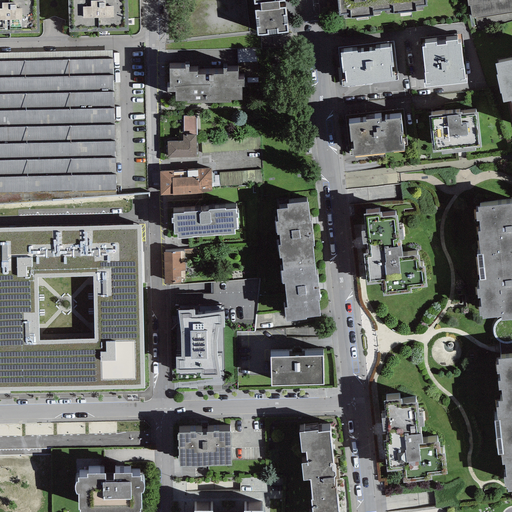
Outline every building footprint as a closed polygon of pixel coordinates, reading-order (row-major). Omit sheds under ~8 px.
[(37,0),(0,0),(0,32),(39,31),(37,0)] [(127,0),(68,0),(69,30),(128,29),(127,0)] [(253,0),(254,2),(260,1),(261,8),(255,9),(257,34),(288,31),(286,6),(281,7),(280,0),(279,0),(253,0)] [(426,0),(337,0),(339,14),(343,14),(344,17),(423,9),(423,5),(427,5),(426,0)] [(511,0),(467,0),(468,5),(470,5),(471,19),(511,12),(511,0)] [(462,33),(419,38),(424,85),(467,80),(462,33)] [(393,41),(337,47),(342,86),(398,79),(393,41)] [(511,49),(511,58),(495,62),(497,72),(496,73),(500,92),(501,91),(503,100),(511,98),(511,102),(511,49)] [(0,193),(116,191),(113,52),(0,55),(0,193)] [(185,67),(169,67),(170,85),(167,86),(167,90),(175,90),(175,98),(187,98),(187,101),(231,100),(230,97),(241,97),(241,85),(243,85),(243,77),(238,77),(238,70),(226,70),(226,67),(223,67),(223,73),(197,73),(197,70),(189,70),(189,65),(185,65),(185,67)] [(403,108),(345,115),(349,155),(407,149),(403,108)] [(476,109),(428,114),(433,150),(441,149),(442,152),(475,148),(475,146),(481,145),(477,110),(476,110),(476,109)] [(195,134),(182,135),(183,141),(167,141),(168,157),(196,157),(195,134)] [(210,168),(186,169),(187,193),(212,192),(210,168)] [(186,169),(159,170),(160,195),(187,193),(186,169)] [(281,256),(282,261),(314,257),(312,244),(314,244),(313,232),(308,233),(307,231),(312,230),(311,218),(310,218),(307,199),(287,202),(288,206),(276,208),(278,220),(275,220),(277,233),(279,233),(280,242),(277,242),(279,256),(281,256)] [(511,202),(477,206),(477,210),(475,210),(476,219),(479,219),(480,230),(477,230),(480,252),(476,253),(479,279),(478,278),(479,286),(477,287),(478,296),(480,296),(481,305),(478,305),(479,314),(481,313),(482,316),(501,314),(501,318),(511,317),(511,202)] [(200,209),(184,210),(184,212),(173,212),(173,216),(171,216),(171,220),(173,220),(174,232),(177,232),(177,236),(234,233),(234,227),(237,227),(236,216),(238,216),(238,212),(236,212),(236,208),(225,208),(225,207),(209,208),(209,210),(200,210),(200,209)] [(381,210),(363,212),(365,229),(361,229),(363,242),(367,242),(368,251),(363,252),(367,283),(381,282),(383,294),(411,291),(411,287),(427,285),(424,264),(420,265),(418,253),(402,255),(402,252),(400,238),(404,238),(403,227),(398,228),(397,214),(382,216),(381,210)] [(141,226),(0,227),(0,390),(143,389),(141,226)] [(184,251),(163,251),(165,283),(180,283),(180,279),(185,279),(184,251)] [(314,257),(282,261),(283,269),(281,269),(283,282),(284,282),(287,305),(284,306),(286,320),(306,317),(306,316),(320,314),(318,299),(320,299),(318,287),(314,287),(313,285),(318,284),(317,273),(316,273),(314,257)] [(201,376),(221,375),(217,354),(216,338),(218,325),(224,325),(224,310),(194,314),(194,308),(178,308),(180,330),(181,355),(175,355),(175,371),(201,370),(201,376)] [(323,354),(270,355),(271,384),(324,383),(323,354)] [(511,356),(498,358),(498,363),(496,363),(497,372),(499,372),(500,379),(497,379),(498,388),(501,387),(502,399),(498,399),(498,405),(496,406),(497,418),(494,419),(498,453),(501,453),(502,462),(505,462),(506,475),(503,475),(504,485),(507,484),(508,490),(511,489),(511,356)] [(401,398),(383,399),(385,416),(381,416),(383,429),(387,429),(388,438),(383,439),(386,470),(401,469),(402,481),(431,478),(431,474),(446,473),(444,452),(439,452),(438,440),(422,442),(421,439),(420,425),(424,425),(423,414),(418,415),(417,401),(402,403),(401,398)] [(328,427),(305,429),(307,451),(313,450),(314,460),(309,461),(311,477),(319,477),(322,511),(346,511),(339,429),(328,430),(328,427)] [(237,428),(187,430),(188,463),(238,461),(237,428)] [(111,478),(110,471),(93,471),(94,475),(84,475),(85,506),(86,509),(92,511),(96,511),(133,511),(135,511),(146,509),(146,474),(138,475),(137,471),(121,471),(121,478),(111,478)] [(218,511),(218,503),(196,503),(193,511),(270,511),(267,503),(247,504),(246,511),(218,511)]
